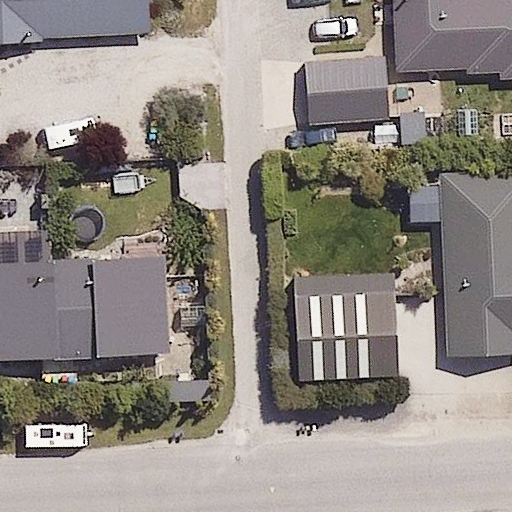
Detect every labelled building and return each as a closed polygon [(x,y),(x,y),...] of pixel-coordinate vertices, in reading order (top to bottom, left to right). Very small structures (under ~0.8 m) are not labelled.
[(157,0),(0,0),(0,47),(160,39),(157,0)] [(511,0),(398,0),(401,76),(511,72),(511,0)] [(389,57),(306,65),(312,126),(395,117),(389,57)] [(511,181),(443,184),(449,355),(511,353),(511,181)] [(173,261),(0,267),(0,366),(177,359),(173,261)]
